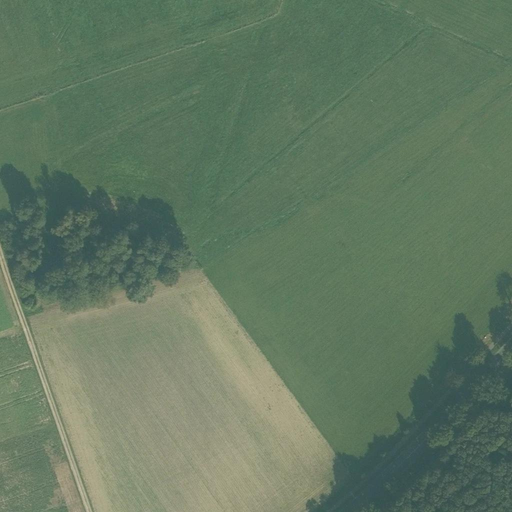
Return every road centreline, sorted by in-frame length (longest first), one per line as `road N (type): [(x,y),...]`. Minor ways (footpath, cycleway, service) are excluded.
road 1 (track): [(88,511),(0,252)]
road 2 (secondary): [(511,346),(349,511)]
